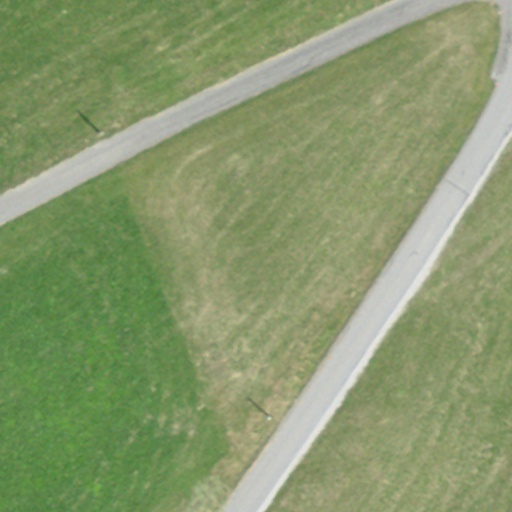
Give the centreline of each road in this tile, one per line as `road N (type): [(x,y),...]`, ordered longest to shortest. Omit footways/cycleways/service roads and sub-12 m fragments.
road 1 (unclassified): [(251,511),(511,96)]
road 2 (track): [(0,206),(111,144),(419,0)]
